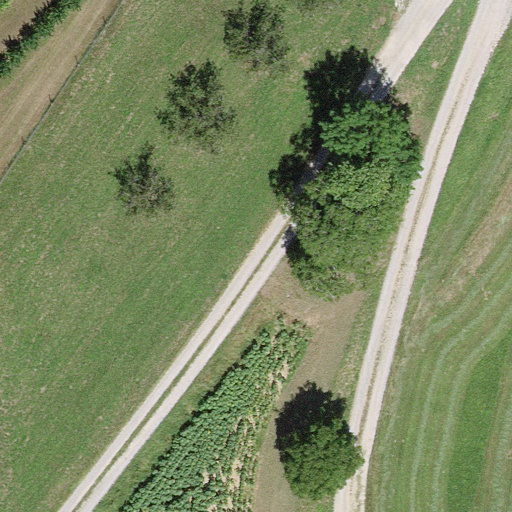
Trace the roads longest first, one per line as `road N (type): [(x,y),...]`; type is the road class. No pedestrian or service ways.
road 1 (track): [(469,0),(74,511)]
road 2 (track): [(350,511),(368,394),(498,0)]
road 3 (track): [(397,321),(511,150)]
